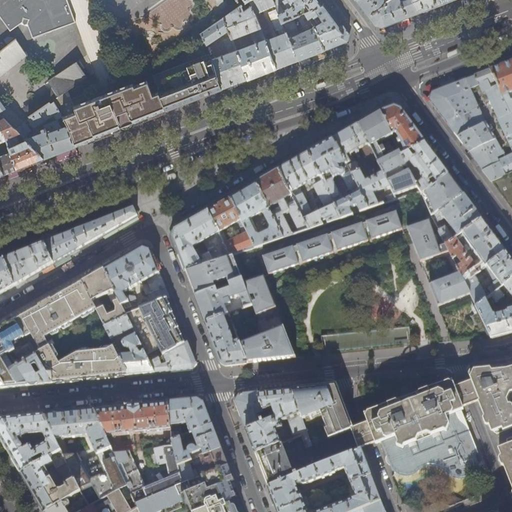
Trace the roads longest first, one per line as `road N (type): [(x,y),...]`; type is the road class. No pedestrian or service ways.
road 1 (primary): [(0,231),(400,80)]
road 2 (primary): [(380,56),(0,203)]
road 3 (residential): [(213,383),(150,231),(0,313)]
road 4 (residential): [(0,404),(213,383)]
road 5 (tertiary): [(400,80),(511,233)]
road 6 (residential): [(342,371),(395,511)]
road 7 (residential): [(507,495),(454,359)]
road 8 (primary): [(511,3),(380,56)]
road 9 (residential): [(262,511),(213,383)]
road 10 (residential): [(213,383),(342,371)]
road 11 (primary): [(400,80),(511,36)]
